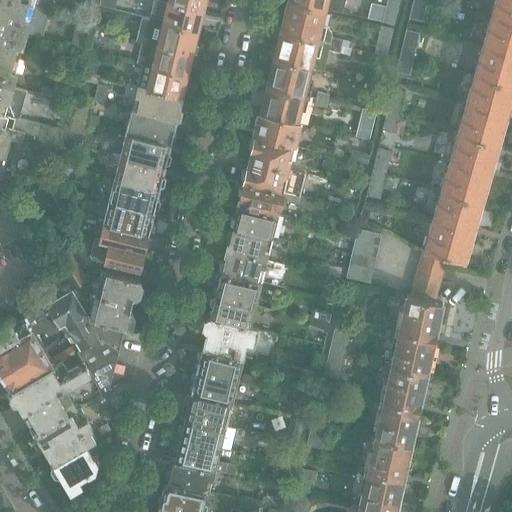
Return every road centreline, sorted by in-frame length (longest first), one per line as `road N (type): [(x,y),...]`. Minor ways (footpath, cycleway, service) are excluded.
road 1 (residential): [(109,511),(239,0)]
road 2 (tertiary): [(504,417),(492,359),(511,281)]
